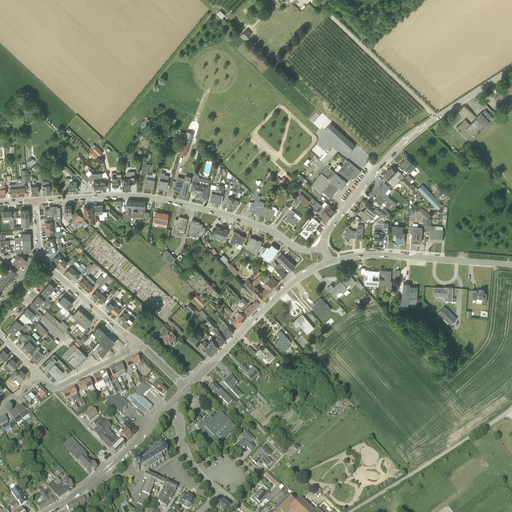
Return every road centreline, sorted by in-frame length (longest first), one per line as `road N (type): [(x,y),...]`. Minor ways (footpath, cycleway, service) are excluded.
road 1 (residential): [(323,246),(295,248),(233,216),(157,198),(35,200)]
road 2 (tertiary): [(323,246),(325,232),(395,149),(511,66)]
road 3 (tertiary): [(186,389),(284,288),(328,262)]
road 4 (unclassified): [(511,408),(350,511)]
road 5 (residential): [(139,345),(42,258),(35,200)]
road 6 (tertiary): [(511,264),(381,254),(328,262)]
road 7 (tertiary): [(46,511),(101,474),(167,407)]
road 8 (residential): [(0,322),(40,274),(30,267),(0,301)]
